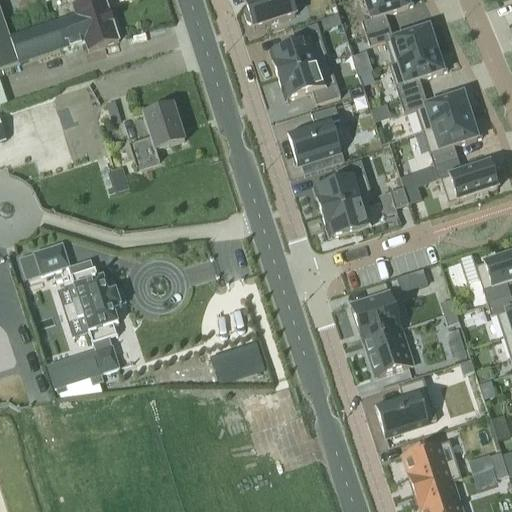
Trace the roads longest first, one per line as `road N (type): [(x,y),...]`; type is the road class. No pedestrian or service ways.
road 1 (residential): [(216,0),(307,278)]
road 2 (residential): [(307,278),(384,511)]
road 3 (residential): [(26,214),(118,245),(261,220)]
road 4 (tertiary): [(357,511),(283,286)]
road 5 (tertiary): [(261,220),(188,0)]
road 6 (residential): [(307,278),(456,231)]
